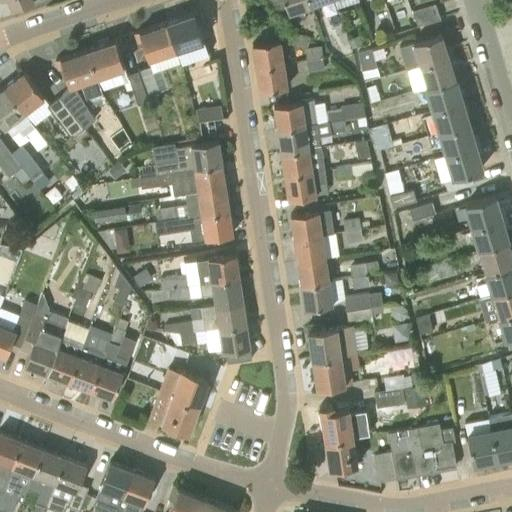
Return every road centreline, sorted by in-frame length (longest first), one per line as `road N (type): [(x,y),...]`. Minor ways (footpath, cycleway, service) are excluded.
road 1 (residential): [(281,431),(282,375),(225,0)]
road 2 (residential): [(0,391),(191,466),(269,486)]
road 3 (residential): [(269,486),(392,502),(511,484)]
road 4 (residential): [(0,42),(118,0)]
